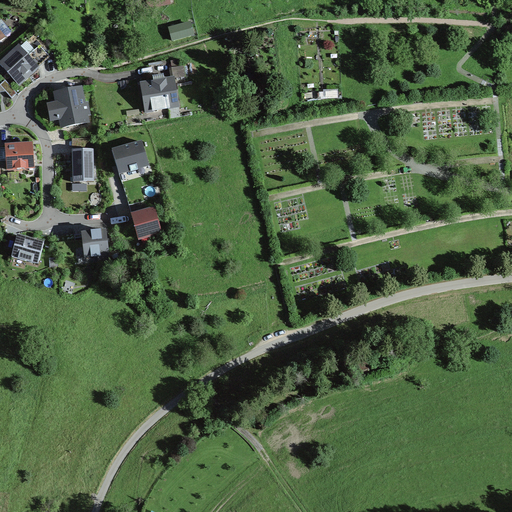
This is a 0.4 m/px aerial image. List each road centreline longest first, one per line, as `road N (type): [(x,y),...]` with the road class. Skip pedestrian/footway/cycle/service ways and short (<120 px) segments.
road 1 (track): [(94,511),(133,437),(198,383),(379,299)]
road 2 (track): [(198,383),(304,511)]
